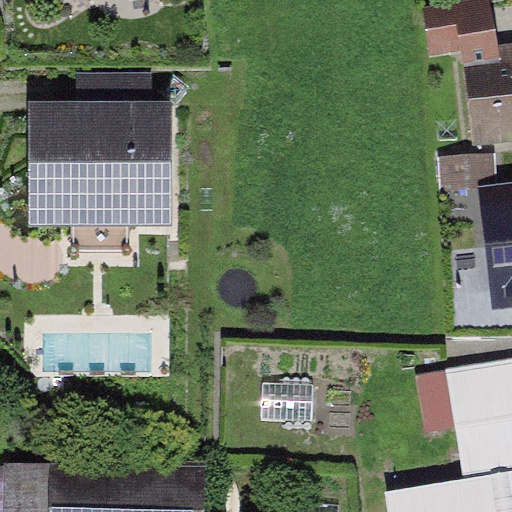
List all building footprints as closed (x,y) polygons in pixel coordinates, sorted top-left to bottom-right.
[(155,93),(154,67),(79,71),(81,97),(155,93)] [(511,69),(459,77),(469,155),(511,149),(511,69)] [(168,123),(25,124),(25,238),(168,238),(168,123)] [(511,202),(482,206),(493,310),(511,307),(511,202)] [(511,511),(511,387),(454,396),(469,497),(403,507),(403,511),(511,511)] [(183,511),(184,487),(52,485),(51,511),(183,511)]
